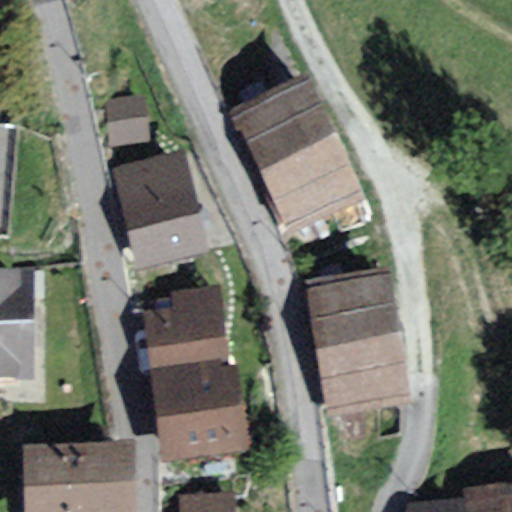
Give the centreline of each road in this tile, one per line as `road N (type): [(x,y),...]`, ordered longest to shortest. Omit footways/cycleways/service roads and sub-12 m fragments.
road 1 (unclassified): [(153,0),(319,352),(321,511)]
road 2 (track): [(283,0),(374,173),(416,275),(420,413),(390,511)]
road 3 (unclassified): [(44,0),(122,348),(139,511)]
